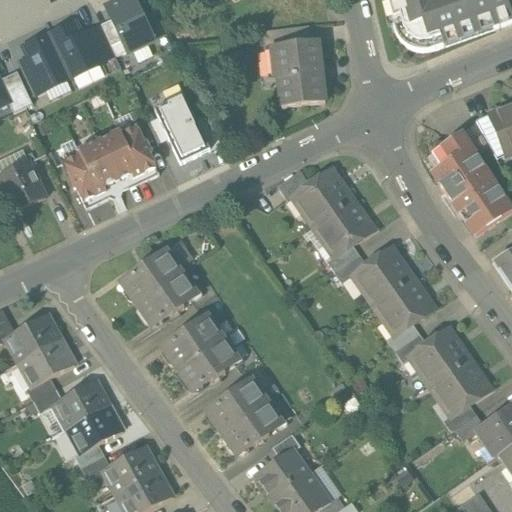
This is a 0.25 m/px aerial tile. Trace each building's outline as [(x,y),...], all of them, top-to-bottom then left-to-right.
[(132,0),(126,0),(106,10),(111,22),(126,54),(127,56),(153,43),(132,0)] [(387,0),(393,19),(399,17),(400,23),(392,26),(395,34),(399,41),(404,46),(410,50),(415,52),(419,53),(424,53),(430,52),(511,23),(511,20),(504,0),(387,0)] [(126,54),(111,22),(100,27),(101,29),(116,60),(126,54)] [(70,81),(104,65),(89,34),(82,38),(75,25),(49,37),(70,81)] [(304,28),(262,33),(264,51),(271,50),(271,49),(306,44),(304,28)] [(116,60),(101,29),(89,34),(104,65),(116,60)] [(23,49),(28,61),(44,94),(70,81),(49,37),(23,49)] [(306,44),(271,49),(271,50),(275,80),(278,80),(282,109),(326,104),(318,43),(306,44)] [(44,94),(28,61),(18,67),(33,99),(44,94)] [(0,108),(9,105),(0,85),(0,108)] [(184,98),(154,112),(180,166),(209,152),(195,122),(184,98)] [(511,106),(489,116),(503,149),(511,144),(511,106)] [(489,116),(475,122),(476,124),(486,141),(496,161),(506,157),(503,149),(489,116)] [(206,117),(195,122),(209,152),(220,147),(206,117)] [(157,144),(166,140),(157,119),(148,123),(157,144)] [(143,123),(134,127),(136,130),(143,146),(152,142),(143,123)] [(476,124),(460,134),(471,151),(486,141),(476,124)] [(119,134),(77,154),(79,157),(64,165),(85,211),(158,176),(158,175),(157,175),(143,146),(136,130),(121,137),(119,134)] [(511,211),(471,151),(460,134),(441,147),(431,154),(440,168),(431,174),(452,205),(453,204),(475,238),(511,212),(511,211)] [(24,157),(0,168),(0,173),(2,178),(0,178),(0,187),(13,214),(13,215),(46,200),(29,165),(28,165),(24,157)] [(309,186),(293,197),(295,199),(303,211),(300,213),(312,230),(351,202),(338,183),(339,182),(331,170),(309,186)] [(299,173),(276,189),(287,204),(295,199),(293,197),(309,186),(299,173)] [(1,191),(0,191),(0,220),(13,214),(1,191)] [(351,202),(312,230),(324,247),(327,245),(335,257),(337,259),(352,248),(375,232),(367,221),(365,222),(351,202)] [(313,372),(223,245),(181,275),(197,297),(190,302),(204,321),(207,319),(238,363),(235,365),(249,385),(252,382),(268,405),(313,372)] [(352,248),(337,259),(335,257),(326,264),(334,275),(359,257),(352,248)] [(366,267),(354,276),(355,278),(363,290),(360,292),(372,309),(412,282),(398,262),(400,261),(392,249),(366,267)] [(150,262),(138,270),(139,272),(126,281),(124,292),(146,323),(157,325),(170,316),(171,318),(184,309),(183,307),(190,302),(197,297),(181,275),(165,253),(151,263),(150,262)] [(511,254),(492,265),(511,294),(511,254)] [(359,257),(334,275),(342,287),(355,278),(354,276),(366,267),(359,257)] [(412,282),(372,309),(384,326),(387,324),(395,335),(397,338),(413,327),(435,311),(427,299),(425,301),(412,282)] [(14,335),(1,311),(0,311),(0,345),(4,343),(3,341),(14,335)] [(14,335),(3,341),(4,343),(17,366),(60,342),(46,317),(14,335)] [(204,321),(193,329),(192,327),(179,336),(181,338),(168,347),(166,358),(187,388),(199,390),(212,381),(213,383),(225,375),(224,373),(235,365),(238,363),(207,319),(204,321)] [(413,327),(397,338),(395,335),(386,342),(394,354),(419,337),(413,327)] [(426,347),(410,358),(411,360),(420,371),(417,373),(430,390),(469,363),(455,343),(457,341),(449,331),(426,347)] [(419,337),(394,354),(402,366),(411,360),(410,358),(426,347),(419,337)] [(60,342),(17,366),(30,390),(32,392),(49,382),(74,368),(60,342)] [(469,363),(430,390),(441,407),(444,405),(452,417),(454,419),(470,408),(492,392),(484,381),(482,382),(469,363)] [(49,382),(32,392),(30,390),(25,392),(32,404),(55,392),(49,382)] [(249,385),(237,393),(236,391),(224,400),(225,401),(212,411),(211,421),(233,452),(244,454),(256,445),(257,446),(269,438),(268,436),(283,426),(268,405),(252,382),(249,385)] [(61,402),(52,407),(53,409),(66,432),(109,408),(95,384),(61,402)] [(55,392),(32,404),(39,417),(53,409),(52,407),(61,402),(55,392)] [(511,406),(483,427),(474,433),(475,434),(484,447),(489,444),(498,457),(511,447),(511,406)] [(109,408),(66,432),(79,455),(81,458),(98,448),(123,434),(109,408)] [(470,408),(454,419),(452,417),(443,424),(451,435),(455,432),(476,417),(470,408)] [(476,417),(455,432),(463,443),(475,434),(474,433),(483,427),(476,417)] [(291,437),(271,451),(279,462),(292,453),(293,454),(299,450),(291,437)] [(511,447),(498,457),(511,477),(511,447)] [(98,448),(81,458),(79,455),(74,458),(81,471),(103,458),(98,448)] [(158,474),(145,450),(109,469),(102,473),(103,475),(116,498),(158,474)] [(279,462),(255,479),(271,502),(308,476),(293,454),(292,453),(279,462)] [(109,469),(103,458),(81,471),(88,483),(103,475),(102,473),(109,469)] [(158,474),(116,498),(123,511),(151,511),(173,500),(158,474)] [(308,476),(271,502),(277,511),(319,511),(329,505),(308,476)] [(485,511),(476,497),(456,511),(457,511),(485,511)] [(329,505),(319,511),(340,511),(343,510),(337,500),(329,505)]
